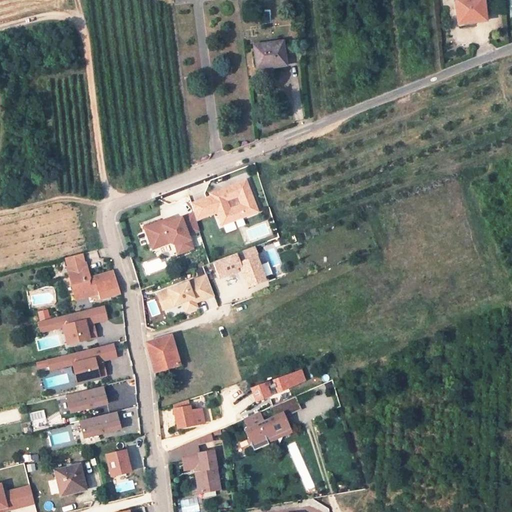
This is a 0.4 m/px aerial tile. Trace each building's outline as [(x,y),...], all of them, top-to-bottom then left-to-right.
[(481,0),(456,0),(459,23),(484,21),(481,0)] [(282,42),(254,46),(257,66),(273,64),(274,67),(285,66),(282,42)] [(206,199),(187,206),(190,215),(193,223),(213,215),(218,227),(254,213),(241,182),(206,197),(206,199)] [(158,222),(142,227),(146,242),(153,239),(155,246),(165,243),(171,246),(173,253),(188,249),(184,236),(196,232),(193,223),(190,215),(171,221),(159,225),(158,222)] [(153,239),(146,242),(148,248),(155,246),(153,239)] [(253,248),(212,264),(218,280),(236,273),(234,268),(238,267),(240,271),(242,270),(244,275),(243,280),(246,289),(264,282),(262,278),(258,267),(255,258),(256,258),(253,248)] [(85,263),(83,254),(64,259),(66,267),(85,263)] [(85,263),(66,267),(68,272),(87,268),(85,263)] [(266,263),(258,267),(262,278),(271,275),(266,263)] [(87,268),(68,272),(71,283),(74,294),(97,288),(99,295),(100,299),(120,294),(112,272),(90,278),(87,268)] [(205,277),(156,296),(162,312),(182,304),(186,313),(196,310),(194,305),(213,297),(205,277)] [(74,294),(75,300),(99,295),(97,288),(74,294)] [(102,305),(38,322),(40,332),(62,326),(67,344),(95,337),(93,326),(90,326),(89,323),(106,319),(105,315),(102,305)] [(170,336),(147,343),(155,372),(178,365),(170,336)] [(112,343),(48,360),(50,370),(72,364),(77,382),(105,375),(103,364),(100,364),(99,361),(116,357),(112,343)] [(275,387),(277,393),(304,381),(301,370),(273,380),(274,383),(275,387)] [(268,382),(251,389),(255,402),(269,396),(267,390),(266,386),(269,385),(268,382)] [(103,386),(66,395),(70,412),(107,403),(103,386)] [(296,396),(280,402),(284,411),(281,413),(283,418),(285,417),(302,410),(296,396)] [(177,429),(193,425),(191,412),(189,400),(172,406),(177,429)] [(247,428),(244,429),(253,451),(268,444),(266,439),(290,429),(285,417),(283,418),(281,413),(284,411),(280,402),(269,407),(273,416),(263,421),(259,412),(244,419),(247,428)] [(201,410),(191,412),(193,425),(204,423),(201,410)] [(114,412),(78,422),(82,439),(119,429),(114,412)] [(180,446),(182,458),(198,455),(198,453),(196,439),(180,446)] [(106,476),(128,471),(123,447),(100,453),(106,476)] [(198,455),(182,458),(184,470),(194,468),(198,493),(220,490),(213,451),(198,453),(198,455)] [(54,471),(60,496),(86,490),(79,465),(54,471)] [(0,511),(1,511),(1,508),(9,506),(10,508),(24,505),(21,489),(6,492),(4,484),(0,484),(0,511)] [(29,487),(21,489),(24,505),(33,502),(29,487)]
